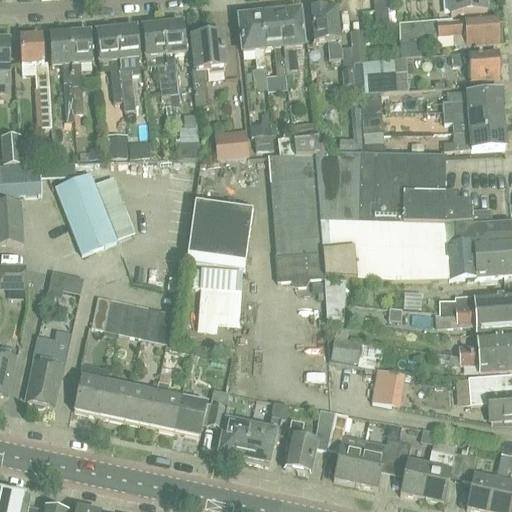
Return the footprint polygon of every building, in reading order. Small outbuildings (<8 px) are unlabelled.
[(387,0),(373,2),(376,29),(394,26),(391,0),(387,0)] [(448,0),(450,18),(487,15),(485,0),(448,0)] [(353,66),(352,51),(341,52),(337,11),(324,12),(320,10),(315,10),(313,14),(309,14),(313,47),(327,45),(329,64),(341,62),(342,75),(344,89),(345,101),(355,100),(353,74),(354,74),(353,66)] [(284,68),(283,68),(284,78),(297,77),(294,50),(302,49),(299,15),(296,15),(294,13),(287,14),(286,16),(279,17),(284,68)] [(284,68),(279,17),(272,17),(269,15),(263,16),(262,18),(259,19),(262,53),(273,52),(276,79),(284,78),(283,68),(284,68)] [(262,53),(259,19),(251,19),(249,17),(243,18),(241,20),(238,21),(242,55),(254,54),(255,71),(264,70),(262,53)] [(455,50),(497,47),(495,19),(465,21),(465,24),(437,26),(437,23),(399,26),(401,43),(454,39),(455,50)] [(161,26),(169,103),(178,102),(173,58),(185,56),(182,27),(171,28),(171,25),(161,26)] [(160,104),(169,103),(161,26),(152,27),(152,30),(141,31),(144,61),(149,60),(150,70),(157,69),(160,104)] [(139,78),(137,61),(139,61),(136,32),(125,33),(123,30),(115,31),(122,104),(124,116),(134,115),(131,85),(129,85),(129,79),(139,78)] [(353,66),(366,65),(363,30),(350,31),(352,51),(353,66)] [(114,105),(122,104),(115,31),(107,32),(105,35),(95,36),(99,77),(111,76),(114,105)] [(75,125),(75,118),(69,35),(60,36),(59,39),(49,40),(51,69),(62,68),(66,125),(75,125)] [(83,117),(81,89),(80,67),(92,66),(90,37),(79,37),(77,35),(69,35),(75,118),(83,117)] [(221,37),(192,40),(195,73),(190,73),(194,111),(207,109),(205,86),(207,85),(205,73),(224,71),(221,37)] [(51,132),(49,92),(47,67),(43,67),(41,39),(19,41),(22,80),(35,79),(38,132),(51,132)] [(0,96),(3,96),(3,79),(3,76),(8,76),(8,44),(5,44),(5,42),(0,41),(0,96)] [(469,85),(500,83),(498,55),(451,59),(452,70),(468,68),(469,85)] [(360,97),(380,96),(413,93),(410,61),(354,66),(356,98),(360,97)] [(443,117),(502,113),(501,94),(459,97),(459,105),(442,107),(443,117)] [(362,118),(381,118),(380,96),(360,97),(361,110),(362,118)] [(361,110),(354,111),(357,144),(364,143),(363,139),(362,118),(361,110)] [(469,134),(504,132),(502,113),(443,117),(444,128),(452,128),(452,136),(469,135),(469,134)] [(363,139),(383,138),(381,118),(362,118),(363,139)] [(273,155),(270,129),(254,130),(257,156),(273,155)] [(176,162),(200,161),(197,130),(179,130),(180,145),(175,145),(176,162)] [(444,156),(505,152),(504,132),(469,134),(469,135),(452,136),(453,146),(443,147),(444,156)] [(321,156),(320,134),(295,136),(297,159),(321,156)] [(219,165),(247,162),(245,136),(216,139),(219,165)] [(106,152),(106,158),(106,162),(109,162),(127,161),(127,138),(126,138),(106,139),(106,149),(106,152)] [(383,138),(363,139),(364,143),(365,158),(385,158),(383,138)] [(3,141),(5,167),(21,167),(19,140),(3,141)] [(293,158),(291,142),(279,143),(281,160),(293,158)] [(129,147),(130,162),(148,161),(147,146),(129,147)] [(101,151),(89,152),(89,155),(89,156),(89,158),(89,161),(89,162),(89,164),(103,162),(102,151),(101,151)] [(456,199),(445,199),(446,160),(314,157),(314,160),(319,226),(326,226),(357,227),(446,228),(452,228),(458,228),(465,227),(471,227),(476,227),(481,227),(486,226),(491,226),(491,225),(490,215),(470,216),(470,206),(456,206),(456,199)] [(324,281),(319,226),(314,160),(267,160),(276,261),(275,261),(277,286),(295,285),(298,291),(306,290),(308,283),(324,282),(324,281)] [(0,201),(42,199),(40,169),(0,171),(0,201)] [(90,179),(55,192),(81,259),(116,245),(90,179)] [(195,202),(186,265),(244,273),(253,210),(195,202)] [(0,207),(0,247),(22,247),(19,207),(0,207)] [(324,281),(345,282),(395,284),(449,284),(476,281),(476,282),(511,279),(511,236),(511,223),(510,223),(491,225),(491,226),(486,226),(481,227),(476,227),(471,227),(465,227),(458,228),(452,228),(446,228),(357,227),(326,226),(319,226),(324,281)] [(0,291),(25,292),(25,270),(0,269),(0,291)] [(190,274),(189,293),(241,296),(242,276),(201,273),(201,275),(190,274)] [(62,295),(66,279),(52,276),(52,277),(47,299),(47,300),(61,303),(61,299),(62,295)] [(344,310),(345,282),(324,281),(324,282),(326,307),(344,310)] [(457,319),(511,314),(511,296),(455,301),(455,306),(439,307),(438,315),(438,318),(457,319)] [(105,333),(112,302),(99,299),(92,330),(105,333)] [(118,336),(124,305),(112,302),(105,333),(118,336)] [(130,338),(137,308),(124,305),(118,336),(130,338)] [(343,326),(344,310),(326,307),(327,324),(343,326)] [(143,341),(150,310),(137,308),(130,338),(143,341)] [(155,344),(162,313),(150,310),(143,341),(155,344)] [(162,313),(155,344),(167,346),(173,316),(162,313)] [(477,335),(511,332),(511,314),(457,319),(438,318),(437,318),(438,331),(458,329),(458,327),(476,326),(477,335)] [(52,411),(58,384),(62,385),(71,338),(56,335),(54,345),(38,341),(33,363),(35,364),(27,405),(34,407),(36,410),(42,412),(45,409),(52,411)] [(459,359),(511,355),(511,336),(477,340),(477,349),(459,350),(459,359)] [(357,345),(333,342),(330,361),(354,364),(357,345)] [(0,399),(5,401),(16,353),(2,350),(0,357),(0,399)] [(480,376),(511,373),(511,355),(459,359),(460,368),(479,366),(480,376)] [(403,381),(377,376),(372,406),(397,410),(403,381)] [(498,379),(468,382),(470,409),(487,408),(489,423),(511,421),(511,393),(499,394),(498,379)] [(99,420),(107,386),(81,380),(74,415),(99,420)] [(181,402),(168,399),(170,388),(159,385),(156,397),(148,431),(173,436),(181,402)] [(124,426),(131,391),(107,386),(99,420),(124,426)] [(148,431),(156,397),(131,391),(124,426),(148,431)] [(210,408),(194,405),(196,393),(184,391),(182,402),(181,402),(173,436),(199,442),(202,428),(206,429),(210,408)] [(236,413),(226,411),(229,397),(213,394),(210,408),(206,429),(221,432),(220,439),(223,439),(219,457),(228,459),(230,462),(243,465),(250,430),(233,426),(236,413)] [(306,475),(310,476),(316,452),(326,454),(334,416),(319,414),(316,429),(317,429),(313,445),(301,442),(304,427),(291,424),(288,440),(288,439),(285,453),(288,454),(284,471),(296,473),(297,476),(303,477),(306,475)] [(343,440),(344,432),(347,419),(334,416),(326,454),(338,457),(333,484),(355,488),(362,454),(364,445),(343,440)] [(268,467),(272,449),(275,450),(281,423),(271,421),(268,434),(250,430),(243,465),(256,468),(259,465),(268,467)] [(394,469),(399,444),(387,442),(386,449),(364,445),(362,454),(355,488),(376,493),(382,466),(394,469)] [(421,503),(429,468),(407,464),(411,447),(399,444),(394,469),(405,471),(399,498),(421,503)] [(500,457),(511,458),(511,446),(503,445),(500,457)] [(454,456),(453,459),(432,455),(429,468),(421,503),(443,507),(449,481),(460,483),(465,459),(454,456)] [(488,511),(495,483),(474,478),(477,461),(465,459),(460,483),(472,486),(466,511),(488,511)] [(511,511),(511,486),(495,483),(488,511),(511,511)] [(0,511),(8,511),(12,497),(0,494),(0,511)] [(27,511),(30,501),(12,497),(8,511),(27,511)]
